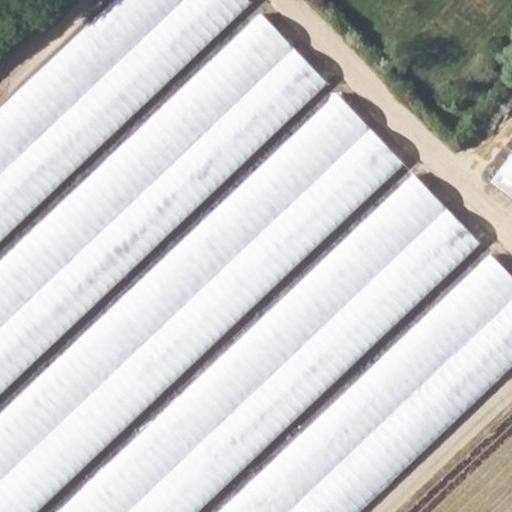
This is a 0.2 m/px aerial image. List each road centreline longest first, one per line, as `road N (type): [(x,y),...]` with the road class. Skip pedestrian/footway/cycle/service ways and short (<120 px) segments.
road 1 (unknown): [(254,0),(280,45),(511,257)]
road 2 (track): [(0,87),(93,0)]
